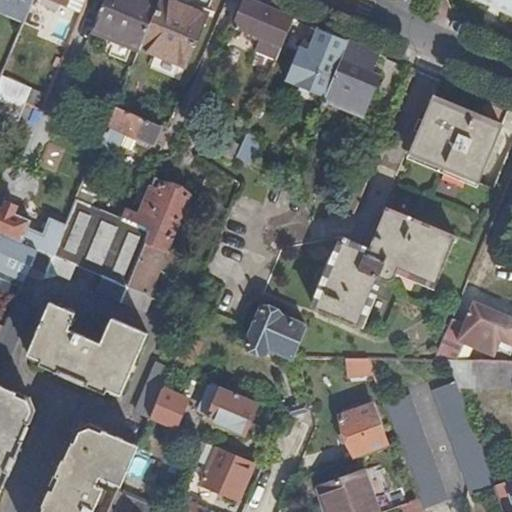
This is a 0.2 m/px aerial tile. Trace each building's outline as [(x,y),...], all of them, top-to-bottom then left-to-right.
[(0,0),(0,2),(28,15),(34,0),(0,0)] [(160,3),(152,0),(105,0),(94,28),(141,47),(160,3)] [(180,5),(168,0),(160,0),(160,3),(141,47),(186,67),(207,17),(180,5)] [(278,59),(295,18),(269,7),(251,0),(243,0),(231,29),(241,32),(243,28),(253,32),(250,41),(253,43),(258,34),(263,36),(257,50),(278,59)] [(511,0),(485,0),(511,12),(511,0)] [(305,65),(335,78),(351,42),(320,29),(305,65)] [(364,90),(380,54),(351,42),(335,78),(364,90)] [(0,81),(0,90),(27,102),(33,88),(3,75),(0,81)] [(0,112),(20,121),(28,102),(27,102),(0,90),(0,112)] [(479,183),(503,128),(433,98),(410,153),(479,183)] [(155,143),(163,125),(118,105),(105,135),(102,144),(118,151),(124,138),(138,143),(141,137),(155,143)] [(310,134),(321,111),(312,108),(302,131),(310,134)] [(99,150),(102,144),(105,135),(76,123),(69,137),(99,150)] [(238,158),(244,142),(215,129),(208,144),(213,146),(222,155),(232,162),(235,163),(238,158)] [(238,158),(251,164),(261,138),(248,131),(244,142),(238,158)] [(294,139),(300,142),(302,136),(297,134),(294,139)] [(297,148),(300,142),(294,139),(292,139),(290,145),(297,148)] [(292,160),(299,163),(304,151),(297,148),(292,160)] [(78,199),(93,205),(107,173),(92,167),(78,199)] [(359,203),(369,179),(353,173),(343,197),(359,203)] [(156,182),(147,178),(133,210),(142,214),(156,182)] [(142,214),(133,210),(130,209),(126,219),(154,230),(129,286),(152,296),(181,308),(189,312),(193,301),(172,292),(171,294),(153,286),(160,270),(168,273),(178,249),(170,246),(192,194),(166,183),(166,182),(158,179),(156,182),(142,214)] [(40,249),(29,273),(43,279),(48,269),(70,277),(76,265),(105,277),(100,290),(147,310),(152,296),(129,286),(154,230),(126,219),(93,205),(78,199),(68,225),(55,256),(40,249)] [(0,232),(40,249),(55,256),(68,225),(51,218),(44,233),(29,227),(32,220),(0,206),(0,232)] [(437,285),(457,237),(387,208),(369,252),(349,244),(351,240),(344,237),(315,308),(360,326),(380,278),(387,281),(391,280),(395,278),(399,270),(437,285)] [(0,275),(23,285),(29,273),(40,249),(0,232),(0,275)] [(72,324),(79,308),(54,298),(29,353),(43,360),(41,364),(60,372),(61,370),(89,382),(89,385),(107,392),(109,388),(122,394),(152,328),(116,313),(105,338),(72,324)] [(0,339),(0,350),(11,355),(31,307),(16,301),(6,326),(0,339)] [(451,360),(460,361),(466,345),(497,358),(500,351),(511,355),(511,318),(476,303),(472,312),(470,312),(468,315),(470,316),(468,324),(453,319),(436,360),(451,360)] [(172,327),(187,333),(192,322),(195,315),(189,312),(181,308),(172,327)] [(270,348),(294,357),(308,325),(263,308),(247,345),(267,354),(270,348)] [(188,371),(190,372),(203,343),(186,336),(173,365),(188,371)] [(351,376),(377,376),(371,359),(349,358),(351,376)] [(461,388),(511,389),(511,362),(460,361),(451,360),(459,382),(461,388)] [(137,410),(152,416),(163,388),(167,379),(172,369),(158,363),(137,410)] [(182,385),(188,371),(173,365),(172,369),(167,379),(182,385)] [(475,494),(497,486),(489,463),(482,444),(461,388),(459,382),(436,391),(475,494)] [(18,392),(0,384),(0,493),(2,487),(5,488),(25,442),(23,441),(30,423),(28,421),(33,410),(29,399),(18,394),(18,392)] [(163,388),(152,416),(178,428),(190,400),(163,388)] [(245,433),(258,405),(221,389),(209,418),(245,433)] [(421,498),(426,508),(450,499),(412,396),(388,405),(401,441),(421,498)] [(341,416),(355,457),(389,444),(374,405),(341,416)] [(93,511),(98,501),(102,502),(108,491),(103,489),(104,488),(97,484),(100,477),(121,486),(139,445),(105,430),(103,432),(91,427),(82,431),(77,442),(74,442),(67,459),(64,459),(44,505),(47,506),(43,511),(93,511)] [(208,443),(195,437),(191,448),(203,455),(208,443)] [(482,444),(489,463),(502,457),(495,439),(482,444)] [(203,455),(214,459),(219,447),(208,443),(203,455)] [(239,499),(255,463),(219,447),(214,459),(203,483),(239,499)] [(322,485),(331,511),(379,511),(365,470),(322,485)] [(511,511),(511,480),(497,486),(507,511),(511,511)] [(185,498),(207,508),(213,496),(189,487),(185,498)] [(109,511),(135,511),(141,500),(119,491),(109,511)] [(185,498),(178,511),(205,511),(207,508),(185,498)] [(427,511),(426,508),(421,498),(405,504),(407,511),(427,511)] [(135,511),(168,511),(141,500),(135,511)]
